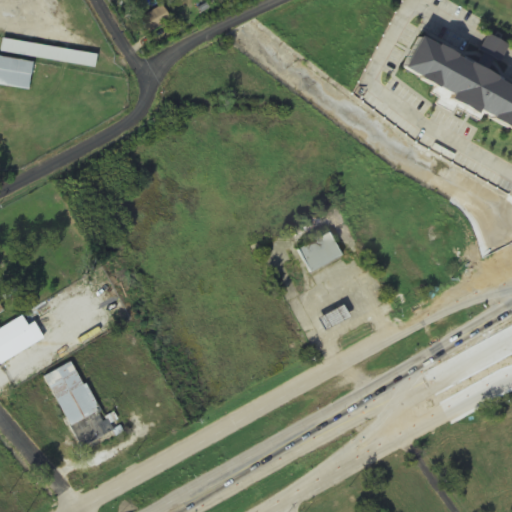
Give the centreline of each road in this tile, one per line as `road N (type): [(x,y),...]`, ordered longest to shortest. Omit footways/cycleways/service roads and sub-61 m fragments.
road 1 (tertiary): [(441,308),(74,511)]
road 2 (trunk): [(511,306),(152,511)]
road 3 (trunk): [(187,511),(511,338)]
road 4 (residential): [(0,196),(125,131),(140,117),(163,62),(283,0)]
road 5 (secondary): [(308,489),(511,377)]
road 6 (trunk): [(308,489),(463,364)]
road 7 (residential): [(85,511),(0,418)]
